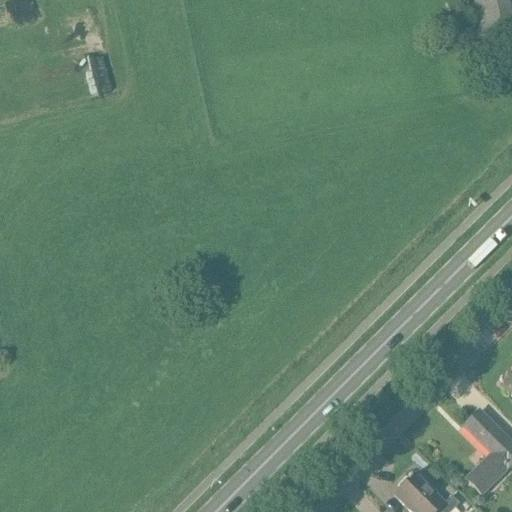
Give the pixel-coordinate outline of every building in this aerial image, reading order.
[(511,25),(508,3),(484,7),(482,0),(461,0),(469,43),(511,36),(511,25)] [(475,61),(457,65),(460,75),(477,71),(475,61)] [(511,398),(511,379),(503,389),(511,398)] [(464,429),(493,458),(467,484),(480,497),(511,465),(511,449),(478,415),(464,429)] [(444,507),(415,477),(394,498),(407,511),(454,511),(460,507),(452,499),(444,507)]
